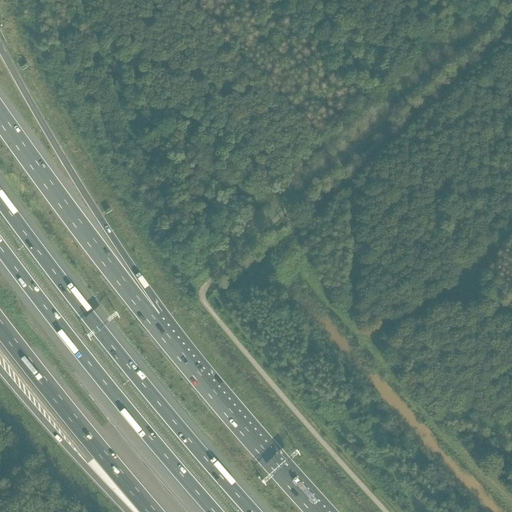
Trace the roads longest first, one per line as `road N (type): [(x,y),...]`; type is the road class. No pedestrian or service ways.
road 1 (motorway): [(250,511),(0,199)]
road 2 (motorway): [(0,250),(212,511)]
road 3 (trunk): [(153,321),(136,275),(0,45)]
road 4 (trunk): [(153,321),(0,118)]
road 5 (trunk): [(315,511),(153,321)]
road 6 (trunk): [(0,328),(151,511)]
road 7 (trunk): [(0,368),(126,511)]
